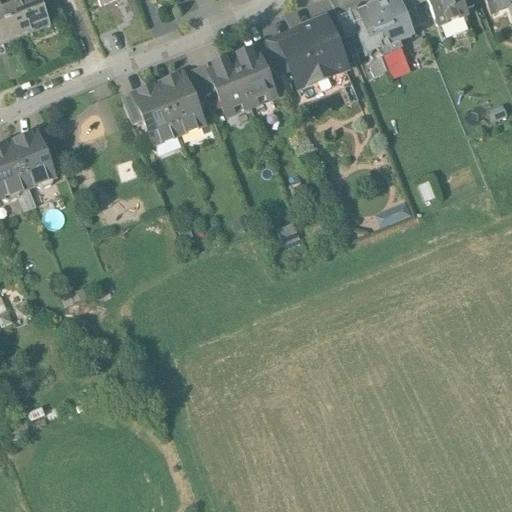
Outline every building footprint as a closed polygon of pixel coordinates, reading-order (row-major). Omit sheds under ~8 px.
[(48,32),(34,0),(7,0),(11,9),(0,13),(0,18),(11,47),(48,32)] [(137,0),(94,0),(101,15),(137,0)] [(395,2),(384,7),(382,2),(383,1),(382,0),(372,4),(373,7),(355,14),(355,12),(347,15),(356,38),(360,49),(361,50),(365,59),(368,57),(397,46),(397,45),(409,40),(407,35),(395,2)] [(419,23),(409,0),(399,0),(395,2),(407,35),(421,30),(419,23)] [(432,18),(424,0),(409,0),(419,23),(432,18)] [(424,0),(432,18),(437,30),(465,19),(462,13),(457,0),(424,0)] [(470,0),(457,0),(462,13),(473,8),(472,4),(470,0)] [(511,0),(483,0),(490,17),(511,8),(511,0)] [(356,38),(347,15),(337,19),(346,42),(356,38)] [(0,51),(11,47),(0,18),(0,51)] [(345,75),(324,23),(298,34),(300,40),(278,49),(287,72),(289,76),(296,95),(345,75)] [(278,80),(289,76),(287,72),(278,49),(300,40),(298,34),(265,47),(275,73),(278,80)] [(265,47),(251,52),(254,58),(255,58),(263,77),(275,73),(265,47)] [(263,77),(255,58),(254,58),(231,68),(249,113),(264,107),(263,103),(271,99),(263,77)] [(384,76),(378,62),(369,70),(373,81),(384,76)] [(208,77),(207,77),(215,97),(223,119),(232,115),(234,119),(249,113),(231,68),(208,77)] [(205,70),(192,76),(203,102),(215,97),(207,77),(208,77),(205,70)] [(192,76),(181,80),(193,111),(204,106),(203,102),(192,76)] [(193,111),(181,80),(156,90),(177,142),(202,132),(193,111)] [(152,152),(177,142),(156,90),(131,100),(142,126),(152,152)] [(131,100),(120,105),(131,131),(142,126),(131,100)] [(34,139),(9,149),(27,194),(34,192),(40,195),(50,191),(52,184),(47,172),(37,144),(34,139)] [(58,167),(48,140),(37,144),(47,172),(58,167)] [(27,194),(9,149),(0,152),(0,203),(1,205),(7,208),(17,204),(19,198),(27,194)] [(320,177),(317,178),(322,191),(325,190),(331,188),(326,175),(320,177)] [(403,208),(373,221),(378,232),(408,219),(403,208)] [(243,222),(233,226),(236,234),(246,230),(243,222)]
